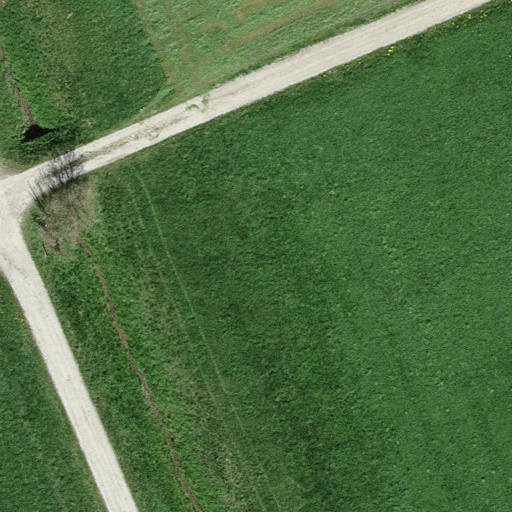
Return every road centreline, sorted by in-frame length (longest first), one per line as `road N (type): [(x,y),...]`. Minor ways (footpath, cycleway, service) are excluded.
road 1 (track): [(463,0),(0,197)]
road 2 (track): [(0,209),(127,511)]
